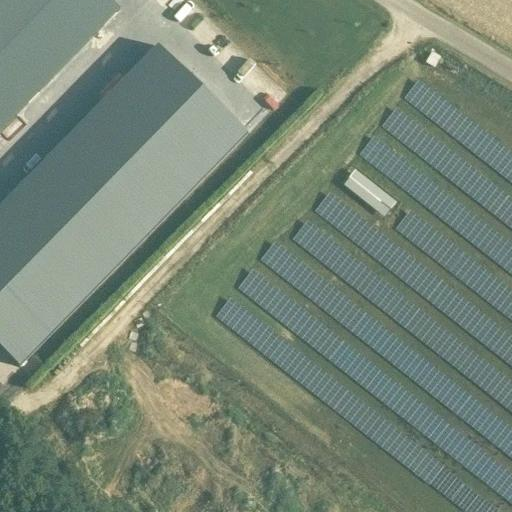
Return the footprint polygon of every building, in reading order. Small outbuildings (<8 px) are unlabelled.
[(0,0),(0,57),(33,23),(8,0),(0,0)] [(8,0),(33,23),(55,0),(8,0)] [(109,0),(55,0),(33,23),(72,61),(121,11),(109,0)] [(33,23),(0,57),(0,120),(7,127),(45,88),(72,61),(33,23)] [(158,46),(100,106),(104,110),(117,122),(130,135),(143,147),(156,161),(170,173),(190,193),(248,134),(158,46)] [(100,106),(28,179),(33,184),(45,196),(58,209),(71,221),(85,234),(98,247),(118,267),(190,193),(170,173),(156,161),(143,147),(130,135),(117,122),(104,110),(100,106)] [(357,175),(348,186),(382,215),(391,205),(357,175)] [(28,179),(0,208),(0,294),(14,308),(27,321),(47,340),(118,267),(98,247),(85,234),(71,221),(58,209),(45,196),(33,184),(28,179)] [(0,348),(20,368),(47,340),(27,321),(14,308),(0,294),(0,348)]
